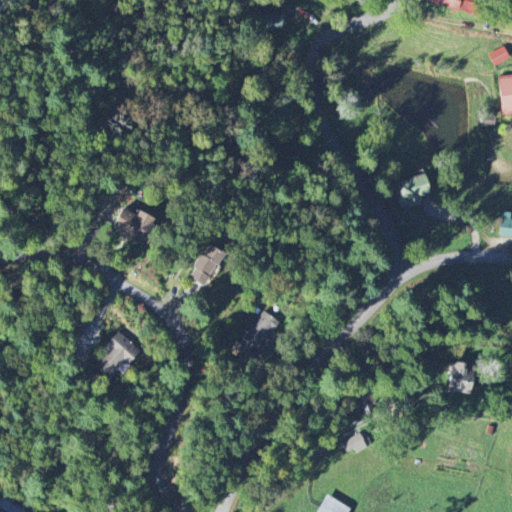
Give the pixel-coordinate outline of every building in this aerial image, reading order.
[(484,18),(488,0),(466,0),(466,1),(461,0),(425,0),(424,4),(484,18)] [(487,54),(492,66),(508,59),(503,47),(487,54)] [(511,114),(511,75),(498,76),(499,115),(511,114)] [(421,204),(419,198),(430,195),(424,175),(393,184),(401,210),(421,204)] [(133,222),(113,213),(107,228),(143,244),(154,219),(138,212),(133,222)] [(511,220),(509,220),(509,213),(499,212),(499,238),(511,238),(511,220)] [(200,289),(218,271),(212,266),(222,257),(213,248),(186,275),(200,289)] [(256,353),(279,324),(264,312),(241,341),(256,353)] [(106,381),(123,363),(125,366),(138,352),(119,334),(89,366),(106,381)] [(471,392),(472,364),(449,363),(448,391),(471,392)] [(347,511),(350,509),(325,495),(316,511),(347,511)] [(0,502),(0,509),(6,511),(26,511),(28,508),(3,496),(0,502)]
